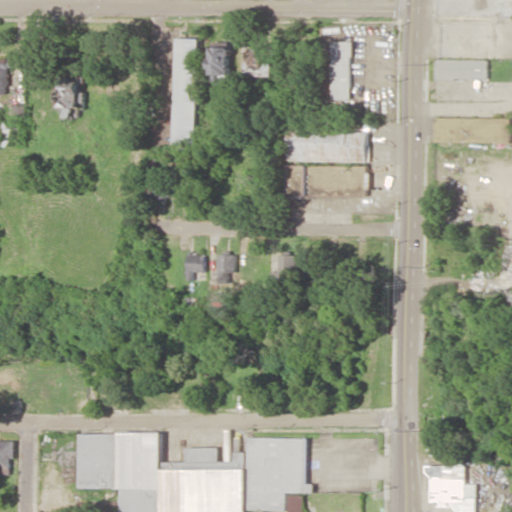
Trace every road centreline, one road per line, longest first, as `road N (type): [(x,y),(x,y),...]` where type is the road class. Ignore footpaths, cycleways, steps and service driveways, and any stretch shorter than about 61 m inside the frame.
road 1 (tertiary): [(409,0),(402,511)]
road 2 (residential): [(409,12),(0,6)]
road 3 (residential): [(404,421),(0,424)]
road 4 (residential): [(406,233),(184,233)]
